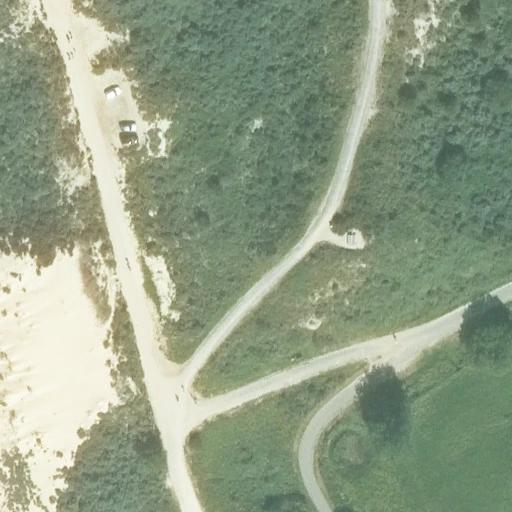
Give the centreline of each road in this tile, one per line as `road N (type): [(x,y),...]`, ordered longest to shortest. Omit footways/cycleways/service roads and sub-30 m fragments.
road 1 (residential): [(165,423),(429,330)]
road 2 (residential): [(331,511),(308,455),(322,415),(429,330)]
